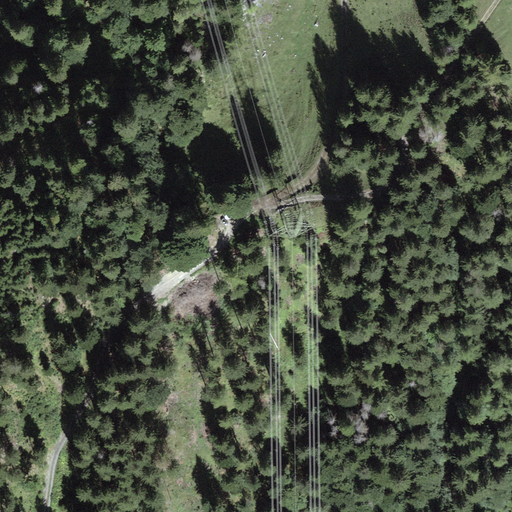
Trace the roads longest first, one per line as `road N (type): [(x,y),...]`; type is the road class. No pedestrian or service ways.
road 1 (track): [(47,511),(52,462),(117,323),(213,256),(242,211),(318,172),(335,121),(345,0)]
road 2 (track): [(496,0),(406,125),(377,193),(272,201)]
